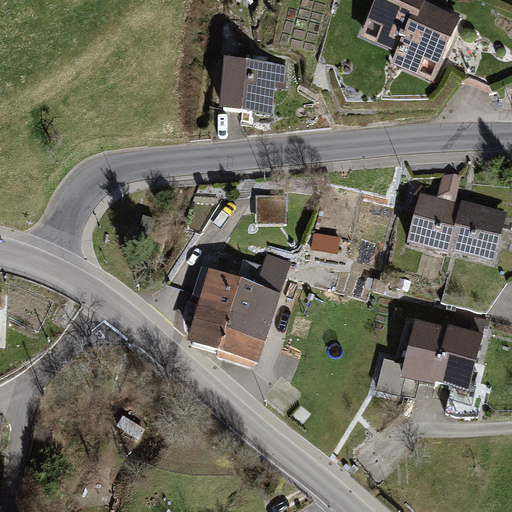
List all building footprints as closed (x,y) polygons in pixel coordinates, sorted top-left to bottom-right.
[(401,52),(423,2),(424,0),(380,0),(364,35),(401,52)] [(460,19),(423,2),(401,52),(395,63),(432,80),(460,19)] [(260,66),(228,63),(224,112),(267,115),(269,87),(283,88),(285,68),(270,66),(270,61),(261,61),(260,66)] [(505,217),(419,199),(408,247),(495,266),(505,217)] [(284,200),(252,201),(253,228),(285,228),(284,200)] [(314,236),(312,257),(340,260),(343,239),(314,236)] [(216,273),(195,339),(259,360),(290,263),(267,256),(257,286),(216,273)] [(484,343),(415,326),(402,378),(471,395),(484,343)]
